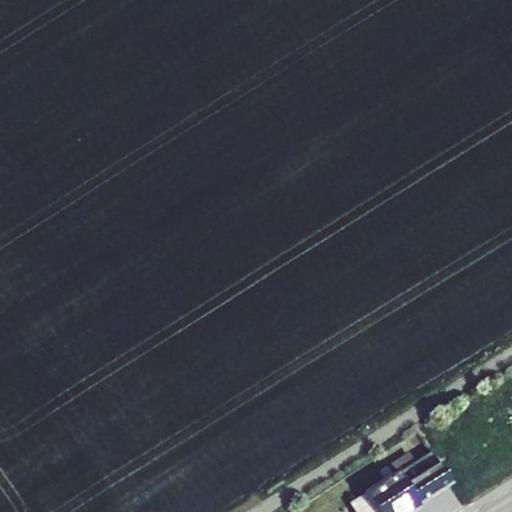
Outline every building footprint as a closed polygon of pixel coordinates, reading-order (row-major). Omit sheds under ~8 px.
[(398,474),(419,507),(438,494),(417,461),(414,462),(408,453),(379,472),(386,482),(398,474)] [(428,453),(417,461),(438,494),(451,487),(428,453)] [(374,511),(415,511),(420,509),(419,507),(398,474),(386,482),(364,496),(366,499),(374,511)] [(366,499),(364,496),(347,505),(351,511),(374,511),(369,511),(364,502),(366,499)] [(374,511),(366,499),(364,502),(369,511),(374,511)]
